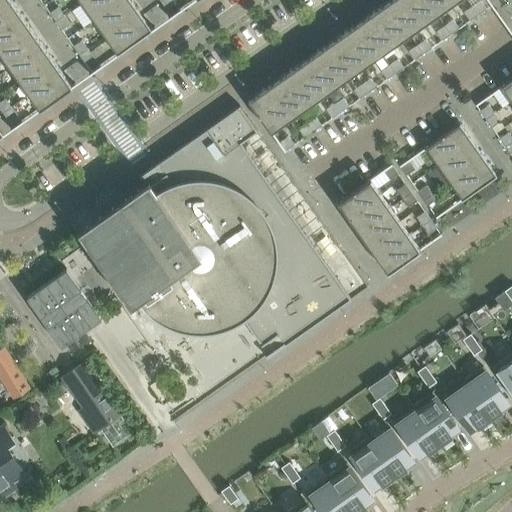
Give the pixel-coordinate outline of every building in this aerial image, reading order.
[(0,0),(0,12),(13,3),(11,0),(0,0)] [(86,0),(81,4),(93,20),(122,0),(86,0)] [(122,0),(93,20),(105,37),(140,13),(130,0),(122,0)] [(172,0),(162,0),(161,1),(167,10),(175,4),(172,0)] [(388,0),(387,1),(409,33),(410,34),(423,24),(423,23),(406,0),(388,0)] [(406,0),(423,23),(423,24),(437,14),(427,0),(406,0)] [(427,0),(437,14),(451,4),(448,0),(427,0)] [(481,0),(472,6),(478,15),(487,9),(481,0)] [(387,1),(373,11),(395,43),(396,43),(410,34),(409,33),(387,1)] [(13,3),(0,12),(0,32),(23,17),(13,3)] [(472,6),(464,12),(470,21),(478,15),(472,6)] [(50,13),(56,21),(64,15),(58,7),(50,13)] [(373,11),(359,21),(381,53),(382,53),(396,43),(395,43),(373,11)] [(151,30),(140,13),(105,37),(117,54),(151,30)] [(64,15),(56,21),(62,30),(70,24),(64,15)] [(0,32),(0,53),(33,31),(23,17),(0,32)] [(453,20),(445,26),(451,34),(459,28),(453,20)] [(359,21),(345,30),(345,31),(368,63),(382,53),(381,53),(359,21)] [(445,26),(436,32),(442,40),(451,34),(445,26)] [(345,30),(331,40),(331,41),(354,72),(354,73),(368,63),(345,31),(345,30)] [(0,53),(10,67),(42,44),(33,31),(0,53)] [(426,39),(417,45),(423,54),(432,48),(426,39)] [(73,46),(79,55),(87,49),(82,40),(73,46)] [(331,40),(317,50),(317,51),(340,82),(340,83),(354,73),(354,72),(331,41),(331,40)] [(10,67),(20,81),(52,58),(42,44),(10,67)] [(417,45),(409,51),(415,59),(423,54),(417,45)] [(87,49),(79,55),(85,63),(93,57),(87,49)] [(317,50),(303,60),(304,60),(326,92),(340,83),(340,82),(317,51),(317,50)] [(52,58),(20,81),(30,95),(62,72),(52,58)] [(398,59),(390,65),(395,73),(404,67),(398,59)] [(303,60),(289,70),(290,70),(312,102),(326,92),(304,60),(303,60)] [(390,65),(381,71),(387,79),(395,73),(390,65)] [(289,70),(276,80),(298,112),(312,102),(290,70),(289,70)] [(72,86),(62,72),(30,95),(39,109),(72,86)] [(371,78),(362,84),(368,92),(376,86),(371,78)] [(502,86),(511,100),(511,99),(511,78),(502,86)] [(276,80),(262,89),(262,90),(284,121),(285,122),(298,112),(276,80)] [(362,84),(354,90),(360,98),(368,92),(362,84)] [(262,89),(248,99),(271,132),(285,122),(284,121),(262,90),(262,89)] [(5,98),(0,102),(0,108),(3,113),(11,107),(5,98)] [(343,98),(335,103),(341,112),(349,106),(343,98)] [(335,103),(326,109),(332,118),(341,112),(335,103)] [(140,179),(143,184),(139,188),(78,231),(131,305),(138,300),(141,303),(140,304),(141,304),(144,308),(148,313),(151,315),(155,318),(159,321),(162,323),(166,325),(170,327),(176,329),(182,330),(187,331),(194,332),(200,333),(205,332),(210,332),(216,331),(221,330),(226,328),(231,326),(236,324),(239,323),(244,319),(267,353),(265,355),(267,357),(351,298),(241,142),(258,131),(240,105),(139,176),(141,178),(140,179)] [(480,110),(486,119),(494,113),(488,105),(480,110)] [(11,107),(3,113),(9,121),(17,115),(11,107)] [(494,113),(486,119),(492,127),(500,121),(494,113)] [(316,117),(307,123),(313,131),(321,125),(316,117)] [(307,123),(299,129),(305,137),(313,131),(307,123)] [(460,124),(460,123),(425,147),(437,164),(472,140),(460,124)] [(499,138),(505,146),(511,141),(511,138),(508,132),(499,138)] [(280,142),(286,151),(294,145),(288,136),(280,142)] [(484,158),(472,140),(437,164),(450,182),(484,158)] [(496,174),(484,158),(450,182),(462,199),(496,175),(496,174)] [(409,160),(400,166),(406,175),(415,169),(409,160)] [(392,165),(384,170),(390,179),(398,173),(392,165)] [(337,202),(347,216),(380,193),(370,179),(337,202)] [(397,190),(403,198),(411,192),(405,184),(397,190)] [(418,191),(424,199),(432,194),(426,185),(418,191)] [(411,192),(403,198),(409,206),(417,201),(411,192)] [(347,216),(357,230),(390,207),(380,193),(347,216)] [(432,194),(424,199),(430,208),(438,202),(432,194)] [(357,230),(367,244),(400,221),(390,207),(357,230)] [(425,211),(416,217),(422,225),(431,220),(425,211)] [(437,228),(431,220),(422,225),(428,234),(437,228)] [(367,244),(377,258),(410,235),(400,221),(367,244)] [(410,235),(377,258),(387,272),(420,249),(410,235)] [(66,268),(27,296),(62,346),(101,318),(96,311),(66,268)] [(462,339),(468,347),(476,341),(471,333),(462,339)] [(482,349),(476,341),(468,347),(474,355),(482,349)] [(4,347),(0,349),(0,375),(1,377),(16,367),(9,355),(4,347)] [(511,352),(493,366),(511,393),(511,352)] [(85,360),(62,376),(99,430),(122,414),(85,360)] [(431,373),(425,365),(417,371),(423,379),(431,373)] [(509,402),(483,366),(464,379),(463,379),(489,416),(509,402)] [(16,367),(1,377),(14,397),(29,388),(16,367)] [(437,381),(431,373),(423,379),(428,387),(437,381)] [(463,379),(464,379),(461,375),(441,389),(444,393),(470,430),(489,416),(463,379)] [(435,396),(432,391),(412,406),(415,410),(416,409),(439,442),(459,428),(435,396)] [(386,405),(380,397),(372,403),(377,411),(386,405)] [(386,406),(378,411),(383,419),(391,414),(386,406)] [(439,442),(416,409),(415,410),(397,423),(420,455),(439,442)] [(0,428),(0,498),(11,491),(15,488),(11,481),(23,473),(5,447),(13,441),(3,426),(0,428)] [(413,460),(390,427),(371,440),(371,441),(394,474),(413,460)] [(340,437),(335,429),(326,435),(332,443),(340,437)] [(371,441),(371,440),(369,436),(348,451),(351,455),(374,487),(394,474),(371,441)] [(338,451),(346,445),(340,437),(332,443),(338,451)] [(295,469),(289,461),(281,467),(287,475),(295,469)] [(353,511),(372,499),(346,462),(327,476),(352,511),(353,511)] [(301,477),(295,469),(287,475),(292,483),(301,477)] [(352,511),(327,476),(308,489),(323,511),(352,511)] [(239,498),(229,485),(221,490),(230,504),(239,498)] [(313,511),(307,503),(305,499),(286,511),(313,511)]
